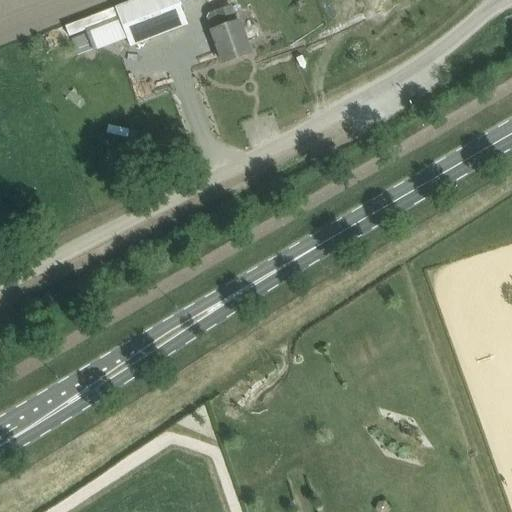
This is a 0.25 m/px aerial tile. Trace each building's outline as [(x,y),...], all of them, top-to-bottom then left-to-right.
[(178,0),(134,0),(115,7),(119,18),(130,48),(188,26),(178,0)] [(119,18),(115,7),(66,27),(70,37),(119,18)] [(217,12),(207,16),(213,32),(217,44),(224,63),(251,53),(248,43),(244,34),(240,22),(238,23),(232,7),(217,12)] [(87,33),(72,39),(78,54),(93,48),(87,33)] [(53,70),(39,76),(45,91),(59,86),(53,70)]
